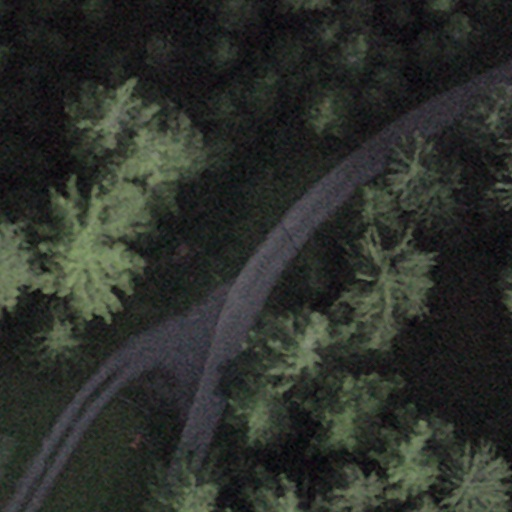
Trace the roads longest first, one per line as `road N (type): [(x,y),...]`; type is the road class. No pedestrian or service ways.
road 1 (track): [(159,511),(246,295),(275,251),(364,162),(511,74)]
road 2 (track): [(223,347),(149,351),(113,372),(89,393),(14,511)]
